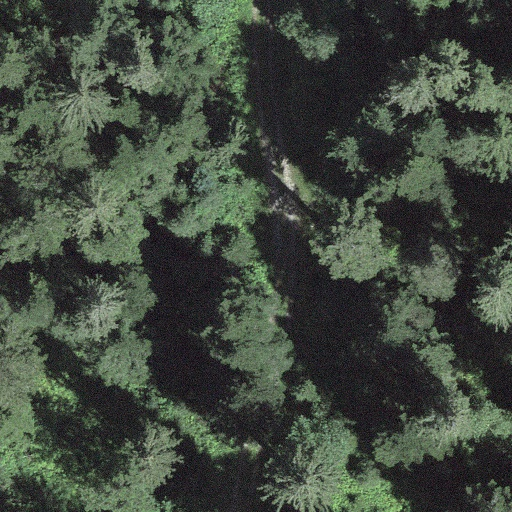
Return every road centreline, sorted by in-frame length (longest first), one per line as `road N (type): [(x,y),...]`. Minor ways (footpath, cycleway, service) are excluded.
road 1 (track): [(262,0),(257,110),(292,226),(248,511)]
road 2 (track): [(257,110),(343,208),(424,220),(511,206)]
